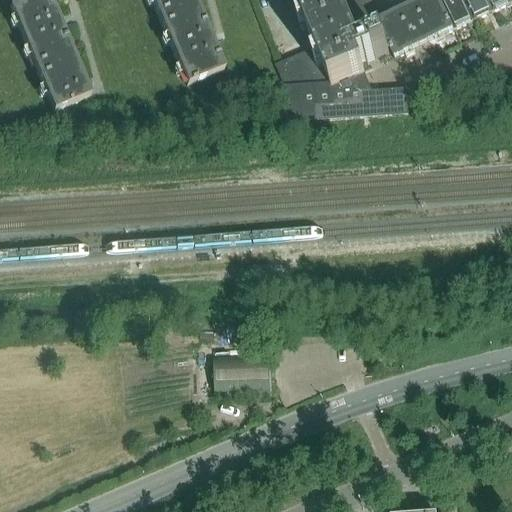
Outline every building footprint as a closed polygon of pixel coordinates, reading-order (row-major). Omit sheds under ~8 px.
[(90,98),(58,20),(49,0),(31,0),(10,9),(54,114),(90,98)] [(224,72),(193,0),(149,0),(187,87),(224,72)] [(361,67),(391,55),(384,42),(377,25),(364,31),(359,20),(354,8),(351,0),(293,0),(315,51),(276,67),(284,86),(286,124),(408,116),(407,91),(373,94),(361,67)] [(351,0),(354,8),(373,0),(351,0)] [(359,20),(379,11),(374,0),(373,0),(354,8),(359,20)] [(398,15),(384,22),(377,25),(384,42),(391,55),(394,62),(416,52),(453,34),(436,0),(429,0),(411,9),(398,15)] [(407,0),(411,9),(429,0),(407,0)] [(436,0),(453,34),(472,25),(461,0),(436,0)] [(461,0),(472,25),(492,15),(484,0),(461,0)] [(484,0),(492,15),(510,6),(507,0),(484,0)] [(377,25),(384,22),(379,11),(359,20),(364,31),(377,25)] [(273,356),(213,359),(215,403),(275,400),(273,356)]
